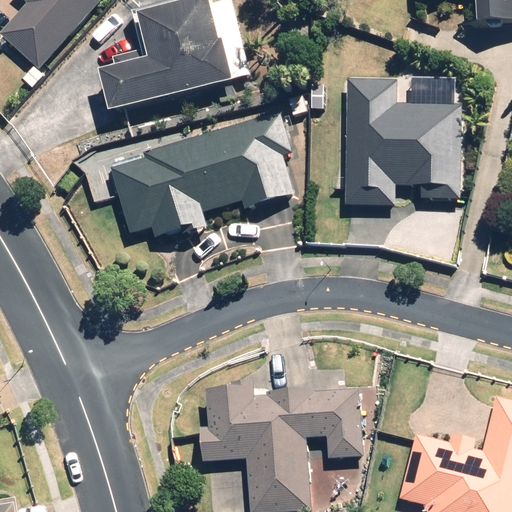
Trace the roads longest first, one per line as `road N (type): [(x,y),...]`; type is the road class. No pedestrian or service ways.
road 1 (residential): [(70,379),(278,298),(337,292),(511,332)]
road 2 (residential): [(0,230),(70,379)]
road 3 (residential): [(70,379),(117,511)]
